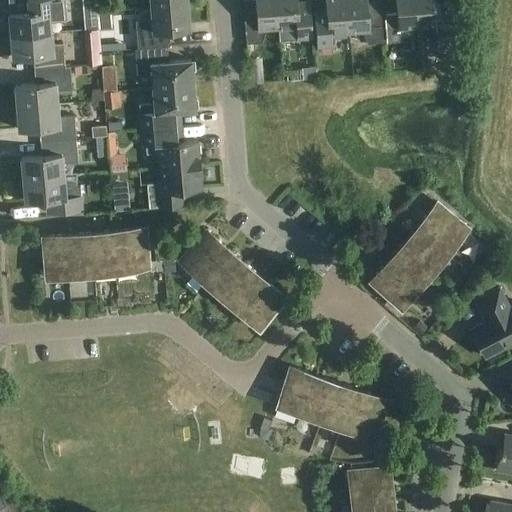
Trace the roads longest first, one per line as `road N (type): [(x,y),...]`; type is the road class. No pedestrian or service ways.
road 1 (residential): [(0,339),(156,325),(231,378),(257,370),(328,284)]
road 2 (residential): [(328,284),(326,266),(243,190),(224,0)]
road 3 (residential): [(445,511),(458,407),(439,379),(328,284)]
